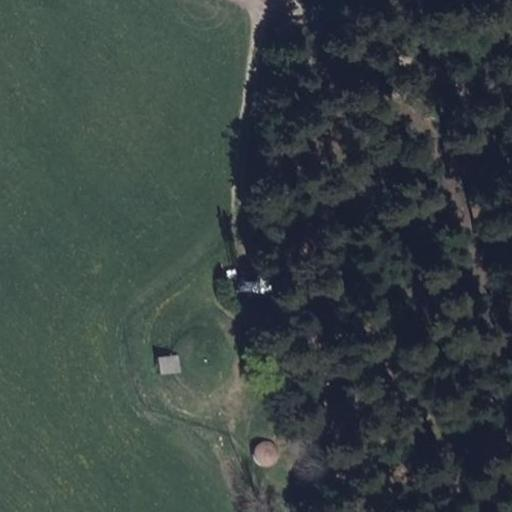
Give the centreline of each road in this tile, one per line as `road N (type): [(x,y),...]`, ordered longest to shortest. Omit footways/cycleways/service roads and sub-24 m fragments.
road 1 (track): [(160,331),(171,307),(240,252),(240,163),(261,3)]
road 2 (track): [(252,0),(511,116)]
